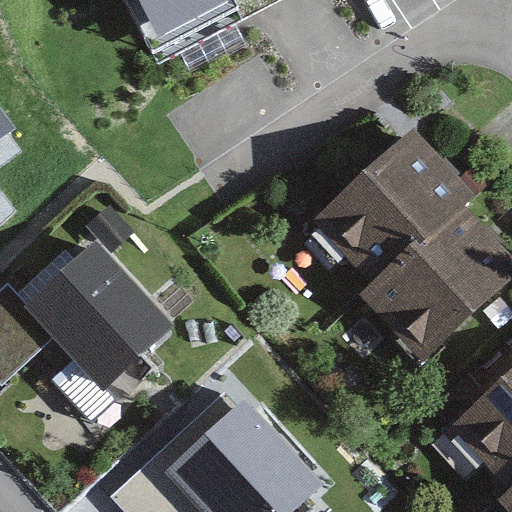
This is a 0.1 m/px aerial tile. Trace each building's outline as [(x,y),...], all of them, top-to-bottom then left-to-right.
[(135,0),(162,53),(265,0),(135,0)] [(0,111),(0,138),(13,129),(0,111)] [(376,275),(462,200),(470,193),(422,138),(328,221),(376,275)] [(511,268),(511,255),(462,200),(376,275),(365,285),(420,348),(511,268)] [(102,381),(170,317),(96,238),(27,303),(53,330),(102,381)] [(53,330),(27,303),(6,281),(0,286),(0,376),(2,379),(53,330)] [(511,472),(511,373),(463,420),(511,472)] [(296,511),(330,480),(248,394),(164,473),(201,511),(296,511)]
